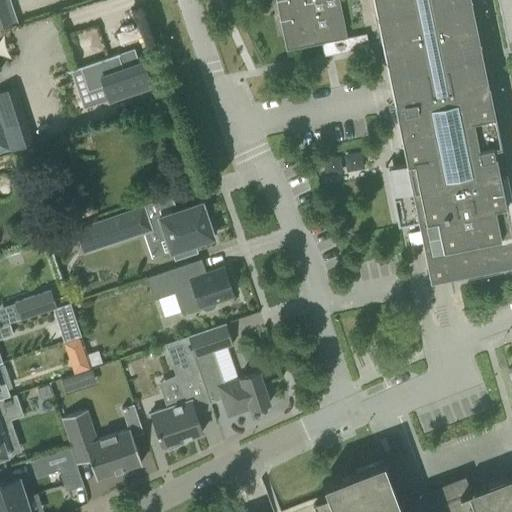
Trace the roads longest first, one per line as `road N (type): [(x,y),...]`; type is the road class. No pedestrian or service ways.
road 1 (residential): [(187,0),(217,90),(309,267),(350,410)]
road 2 (residential): [(131,511),(350,410)]
road 3 (residential): [(350,410),(376,409),(451,379),(459,342),(511,321)]
